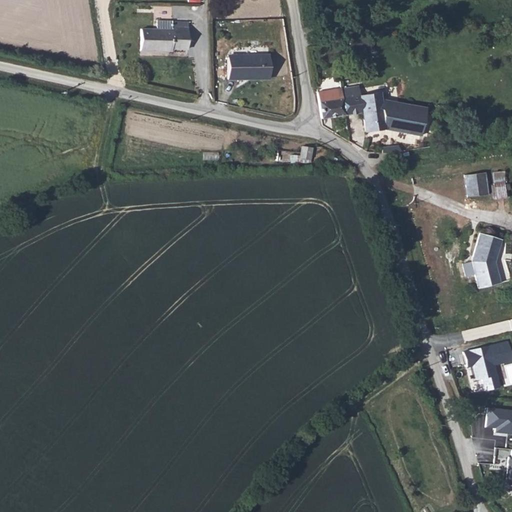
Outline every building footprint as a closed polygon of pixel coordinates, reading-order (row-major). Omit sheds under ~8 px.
[(188,46),(189,25),(172,24),(173,17),(158,16),(158,26),(141,26),(141,47),(172,48),(172,45),(188,46)] [(372,30),(351,32),(352,42),(368,40),(373,39),(372,30)] [(270,52),(230,52),(229,77),(269,77),(270,52)] [(341,89),(345,114),(363,113),(364,133),(385,131),(384,129),(389,130),(388,132),(419,140),(425,116),(412,113),(413,109),(382,101),(381,93),(357,95),(355,87),(341,89)] [(317,91),(321,116),(345,114),(341,89),(317,91)] [(291,153),(291,161),(312,163),(314,146),(301,145),(300,154),(291,153)] [(490,192),(488,169),(467,171),(470,194),(490,192)] [(505,198),(504,175),(494,175),(495,198),(505,198)] [(498,259),(504,240),(484,234),(474,258),(466,259),(468,274),(477,272),(480,286),(502,282),(498,259)] [(483,392),(497,386),(491,367),(509,362),(503,340),(462,352),(466,367),(470,366),(474,381),(479,380),(483,392)] [(493,432),(511,433),(511,409),(486,407),(484,427),(493,429),(493,432)]
